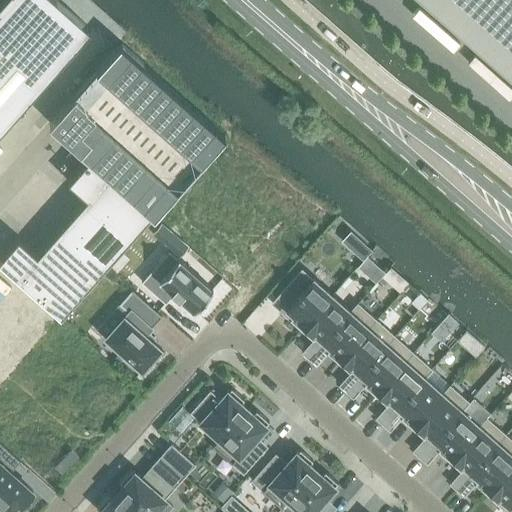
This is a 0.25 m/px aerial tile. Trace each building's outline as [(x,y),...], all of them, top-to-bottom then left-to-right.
[(58,0),(0,0),(0,128),(90,28),(58,0)] [(511,0),(425,0),(511,75),(511,0)] [(222,134),(120,42),(49,122),(89,157),(152,213),(222,134)] [(222,138),(214,147),(220,153),(228,144),(222,138)] [(228,144),(220,153),(226,158),(233,149),(228,144)] [(233,149),(226,158),(232,163),(239,154),(233,149)] [(61,225),(106,265),(152,213),(89,157),(68,180),(86,197),(61,225)] [(206,223),(222,237),(257,198),(241,184),(206,223)] [(222,237),(237,251),(272,212),(257,198),(222,237)] [(288,225),(272,212),(237,251),(252,264),(280,232),(281,233),(288,225)] [(161,222),(153,231),(179,255),(188,245),(161,222)] [(0,261),(61,316),(106,265),(61,225),(37,253),(18,237),(0,256),(0,261)] [(315,225),(307,234),(313,240),(321,231),(315,225)] [(350,229),(341,240),(363,259),(372,248),(350,229)] [(281,233),(280,232),(252,264),(268,278),(297,246),(281,233)] [(174,254),(146,285),(165,302),(174,292),(193,310),(212,288),(174,254)] [(367,255),(357,266),(375,282),(385,271),(367,255)] [(391,266),(382,276),(400,292),(409,282),(391,266)] [(301,267),(275,297),(286,307),(282,312),(303,330),(333,296),(301,267)] [(312,339),(302,351),(309,357),(358,302),(341,287),(333,296),(303,330),(312,339)] [(156,352),(160,347),(145,334),(162,315),(132,288),(119,303),(128,310),(105,336),(125,353),(124,354),(132,362),(133,361),(141,368),(146,363),(148,365),(158,354),(156,352)] [(358,302),(309,357),(315,364),(330,347),(342,357),(376,318),(358,302)] [(255,311),(245,321),(257,334),(268,323),(255,311)] [(447,313),(431,331),(441,339),(457,321),(447,313)] [(353,367),(338,384),(345,390),(394,335),(376,318),(342,357),(353,367)] [(394,335),(345,390),(352,396),(367,379),(379,390),(413,351),(394,335)] [(390,400),(375,417),(382,423),(431,367),(413,351),(379,390),(390,400)] [(431,367),(382,423),(389,429),(404,412),(416,422),(450,384),(449,383),(446,387),(428,372),(432,368),(431,367)] [(427,433),(412,449),(419,456),(468,400),(450,384),(416,422),(427,433)] [(212,445),(246,407),(240,402),(244,398),(231,386),(221,397),(209,387),(189,410),(219,437),(212,445)] [(468,400),(419,456),(426,462),(441,445),(453,455),(487,417),(486,416),(483,420),(466,405),(469,401),(468,400)] [(246,407),(212,445),(243,472),(263,449),(252,439),(269,420),(256,409),(252,413),(246,407)] [(464,465),(449,482),(457,489),(506,434),(487,417),(453,455),(464,465)] [(511,438),(506,434),(457,489),(463,495),(474,482),(485,492),(511,461),(511,438)] [(0,501),(10,510),(18,501),(21,504),(33,490),(10,470),(20,460),(0,442),(0,501)] [(160,455),(183,475),(194,463),(170,443),(160,455)] [(251,479),(281,506),(315,469),(309,463),(313,459),(300,447),(285,463),(274,453),(251,479)] [(173,487),(183,475),(160,455),(149,467),(173,487)] [(511,461),(485,492),(505,509),(509,505),(511,507),(511,461)] [(131,468),(120,480),(125,486),(120,491),(143,511),(165,511),(172,505),(165,498),(148,483),(141,476),(131,468)] [(315,469),(281,506),(287,511),(330,511),(335,507),(323,497),(338,481),(325,470),(321,474),(315,469)] [(108,493),(97,506),(103,511),(143,511),(120,491),(114,498),(108,493)] [(227,511),(251,511),(231,494),(220,506),(227,511)]
